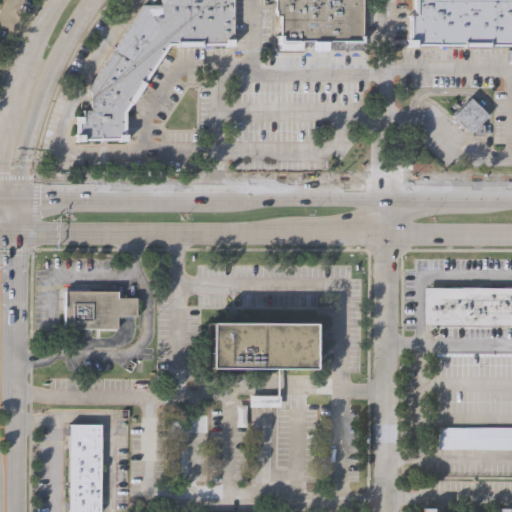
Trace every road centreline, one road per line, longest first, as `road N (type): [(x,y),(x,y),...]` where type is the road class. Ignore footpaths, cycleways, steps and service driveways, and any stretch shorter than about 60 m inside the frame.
road 1 (secondary): [(0,232),(511,233)]
road 2 (residential): [(383,511),(382,196)]
road 3 (secondary): [(16,511),(19,233)]
road 4 (secondary): [(19,195),(41,97),(90,0)]
road 5 (secondary): [(382,196),(194,195)]
road 6 (secondary): [(194,195),(19,195)]
road 7 (secondary): [(57,0),(0,130)]
